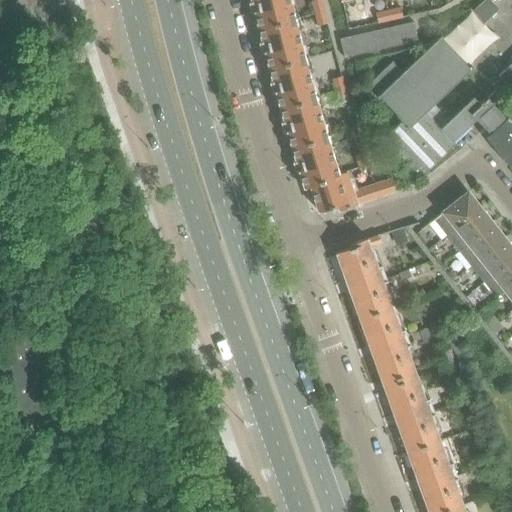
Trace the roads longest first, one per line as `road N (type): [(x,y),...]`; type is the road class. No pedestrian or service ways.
road 1 (secondary): [(131,0),(303,511)]
road 2 (secondary): [(336,511),(166,0)]
road 3 (residential): [(392,511),(297,243)]
road 4 (residential): [(297,243),(248,99),(227,0)]
road 5 (residential): [(297,243),(419,204),(476,167)]
